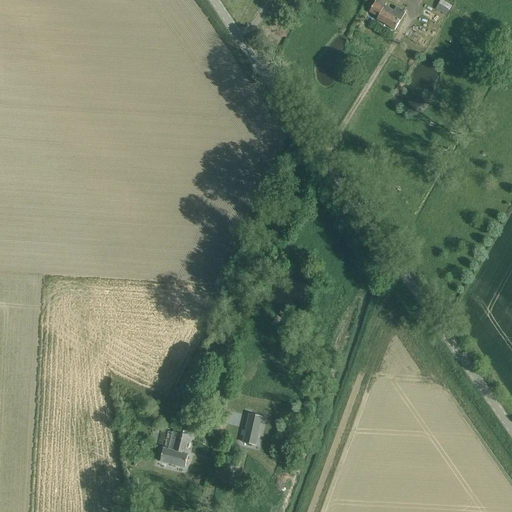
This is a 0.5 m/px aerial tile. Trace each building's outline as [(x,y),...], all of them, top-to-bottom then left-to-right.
[(376,0),(369,12),(378,17),(377,20),(395,30),(403,17),(385,6),(386,4),(379,0),(376,0)] [(446,16),(451,6),(441,1),(436,10),(446,16)] [(243,443),(256,445),(262,418),(249,415),(243,443)] [(161,462),(186,468),(189,455),(184,454),(189,436),(179,433),(174,451),(164,449),(161,462)] [(226,469),(237,472),(239,466),(228,463),(226,469)]
